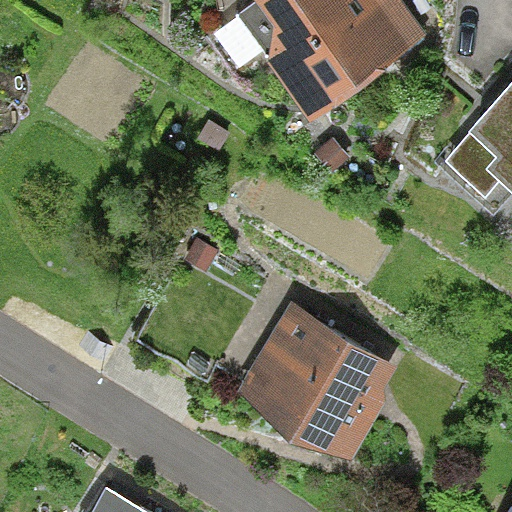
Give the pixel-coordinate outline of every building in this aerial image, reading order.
[(255,0),(257,2),(274,25),(269,55),(269,60),(311,121),(426,35),(400,0),(255,0)] [(239,14),(269,55),(274,25),(257,2),(239,14)] [(511,81),(468,131),(470,132),(445,161),(484,195),(498,179),(511,190),(511,81)] [(230,131),(210,119),(199,138),(219,150),(230,131)] [(352,157),(333,137),(315,154),(334,174),(352,157)] [(219,249),(196,237),(185,260),(207,271),(219,249)] [(401,368),(290,303),(238,393),(349,458),(401,368)] [(145,511),(108,489),(93,511),(145,511)]
